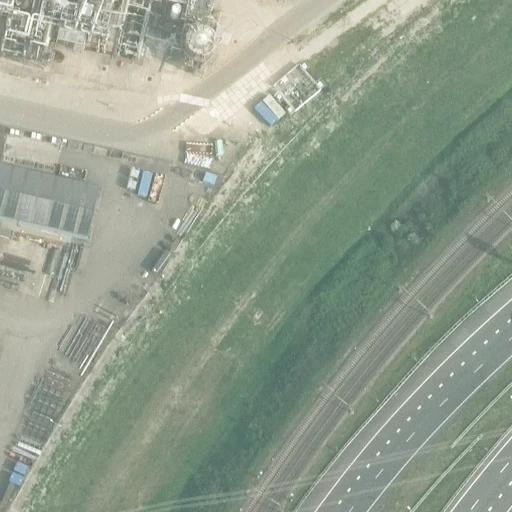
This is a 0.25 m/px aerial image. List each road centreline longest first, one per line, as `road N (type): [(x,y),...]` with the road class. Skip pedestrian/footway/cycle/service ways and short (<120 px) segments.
road 1 (motorway): [(511,340),(346,511)]
road 2 (unknown): [(47,333),(108,253),(147,169)]
